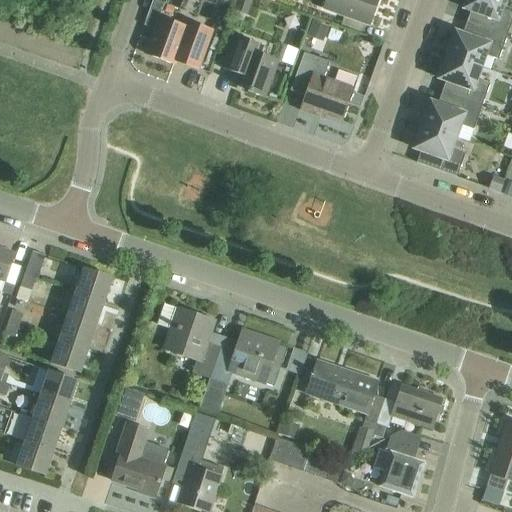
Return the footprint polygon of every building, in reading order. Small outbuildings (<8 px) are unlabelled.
[(327,0),(324,9),(369,25),(377,0),(327,0)] [(471,11),(466,23),(507,38),(511,22),(511,13),(501,10),(504,0),(467,0),(464,9),(471,11)] [(175,62),(197,70),(211,32),(188,23),(186,28),(159,18),(146,55),(174,66),(175,62)] [(455,33),(447,56),(480,68),(485,56),(498,61),(507,38),(466,23),(462,35),(455,33)] [(247,92),(262,98),(275,60),(261,55),(264,47),(235,36),(223,70),(241,76),(237,86),(248,90),(247,92)] [(304,54),(290,92),(304,97),(299,111),(315,116),(316,113),(342,122),(354,90),(324,79),(329,63),(304,54)] [(446,81),(441,93),(482,108),(490,85),(476,80),(480,68),(447,56),(439,79),(446,81)] [(430,103),(422,126),(455,138),(460,126),(473,131),(482,108),(441,93),(437,105),(430,103)] [(455,138),(422,126),(414,149),(421,151),(416,163),(457,178),(465,155),(451,150),(455,138)] [(489,189),(500,193),(504,182),(493,178),(489,189)] [(511,183),(506,181),(501,193),(511,197),(511,183)] [(0,248),(0,280),(4,282),(14,253),(0,248)] [(23,272),(36,277),(44,255),(30,250),(23,272)] [(83,267),(75,291),(103,302),(112,277),(83,267)] [(36,277),(23,272),(18,286),(30,290),(34,278),(36,279),(36,277)] [(75,291),(66,315),(95,325),(103,302),(75,291)] [(206,339),(212,321),(176,309),(164,305),(157,326),(169,330),(162,349),(195,361),(191,373),(208,379),(220,344),(206,339)] [(7,322),(17,325),(21,314),(10,311),(7,322)] [(66,315),(58,338),(87,349),(95,325),(66,315)] [(14,337),(17,325),(7,322),(3,333),(14,337)] [(210,379),(199,408),(218,415),(228,385),(226,385),(231,372),(263,383),(273,387),(286,350),(275,346),(277,343),(240,331),(236,343),(234,349),(220,344),(208,379),(210,379)] [(87,349),(58,338),(50,363),(79,373),(87,349)] [(0,354),(0,381),(6,384),(9,376),(4,374),(9,358),(0,354)] [(375,424),(384,399),(372,396),(377,382),(317,362),(305,395),(366,416),(362,428),(373,432),(375,424)] [(47,371),(39,395),(68,405),(76,380),(47,371)] [(6,384),(0,381),(0,394),(6,397),(10,387),(6,385),(6,384)] [(373,432),(371,436),(382,439),(386,428),(387,428),(391,416),(432,430),(442,400),(400,385),(394,403),(384,399),(375,424),(373,432)] [(124,388),(115,416),(136,423),(145,395),(124,388)] [(39,395),(31,418),(60,428),(68,405),(39,395)] [(25,432),(31,412),(22,409),(16,430),(25,432)] [(31,418),(23,442),(52,452),(60,428),(31,418)] [(491,475),(486,487),(511,495),(511,423),(506,422),(489,474),(491,475)] [(169,450),(145,443),(149,432),(125,423),(113,457),(118,459),(110,481),(137,490),(136,493),(152,498),(169,450)] [(377,487),(411,498),(423,464),(408,459),(415,436),(400,431),(390,436),(385,451),(389,453),(377,487)] [(267,459),(278,464),(286,442),(275,438),(267,459)] [(52,452),(23,442),(15,466),(44,476),(52,452)] [(278,464),(290,468),(298,446),(286,442),(278,464)] [(182,446),(174,469),(187,473),(182,488),(177,503),(203,511),(206,511),(222,467),(191,457),(194,450),(182,446)] [(290,468),(301,472),(309,450),(298,446),(290,468)] [(301,472),(313,476),(320,454),(309,450),(301,472)] [(313,476),(324,480),(331,458),(320,454),(313,476)] [(331,458),(324,480),(335,484),(343,462),(331,458)]
